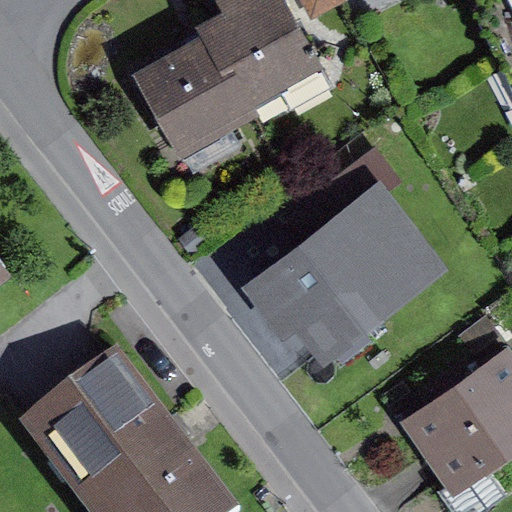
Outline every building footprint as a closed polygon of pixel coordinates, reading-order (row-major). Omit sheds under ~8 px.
[(210,37),(245,98),(316,58),(282,0),(225,0),(233,13),(206,28),(210,37)] [(307,0),(315,14),(340,0),(307,0)] [(511,0),(483,0),(511,55),(511,0)] [(245,98),(210,37),(141,76),(181,146),(250,107),(245,98)] [(363,316),(434,261),(360,166),(294,217),(314,242),(257,286),(286,323),(299,312),(337,360),(375,331),(363,316)] [(485,462),(511,442),(511,362),(505,353),(463,384),(455,374),(404,411),(456,480),(443,490),(459,511),(483,511),(508,494),(485,462)] [(227,511),(110,358),(27,421),(97,511),(227,511)]
